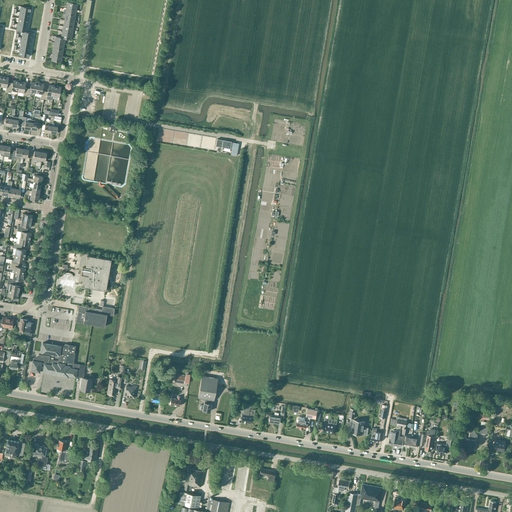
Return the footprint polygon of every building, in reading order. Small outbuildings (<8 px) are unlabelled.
[(77,4),(77,2),(72,1),(71,3),(67,2),(66,8),(76,10),(77,4)] [(2,76),(0,87),(3,87),(3,90),(5,90),(5,92),(8,92),(9,85),(10,82),(7,82),(8,77),(2,76)] [(9,85),(8,92),(11,93),(14,93),(14,91),(17,92),(19,81),(13,80),(13,83),(10,82),(9,85)] [(19,81),(17,92),(21,92),(23,93),(23,95),(26,95),(27,88),(24,88),(25,82),(19,81)] [(27,88),(26,95),(29,96),(29,94),(29,92),(31,92),(35,93),(37,82),(31,81),(30,89),(27,88)] [(35,93),(35,95),(41,96),(40,98),(43,99),(45,91),(42,91),(43,84),(37,82),(35,93)] [(45,91),(43,99),(46,99),(46,98),(47,95),(53,96),(55,86),(48,84),(47,92),(45,91)] [(53,96),(52,99),(58,100),(61,87),(55,86),(53,96)] [(14,113),(12,112),(11,115),(9,114),(9,118),(6,118),(5,125),(11,126),(13,115),(14,115),(14,113)] [(21,125),(23,116),(19,116),(19,117),(14,116),(14,115),(13,115),(11,126),(17,127),(18,124),(21,125)] [(26,117),(23,116),(21,125),(25,125),(24,128),(31,129),(32,119),(34,120),(34,117),(31,116),(31,119),(30,119),(29,122),(25,121),(26,117)] [(53,123),(54,120),(51,120),(51,123),(50,123),(49,123),(49,125),(45,124),(44,131),(50,133),(52,123),(53,123)] [(115,125),(111,124),(110,125),(95,122),(94,127),(98,128),(98,126),(102,126),(102,125),(110,127),(111,127),(110,131),(114,131),(115,128),(123,129),(123,130),(126,131),(126,133),(129,134),(130,129),(115,126),(115,125)] [(230,148),(232,141),(217,139),(216,146),(230,148)] [(10,150),(11,147),(4,146),(3,155),(2,159),(4,160),(5,156),(9,156),(8,158),(11,159),(13,150),(10,150)] [(13,150),(11,159),(14,159),(15,157),(18,158),(18,162),(20,162),(22,149),(16,148),(16,151),(13,150)] [(27,158),(29,150),(22,149),(20,162),(22,163),(23,157),(27,158)] [(40,167),(41,160),(45,161),(47,153),(41,152),(38,166),(40,167)] [(8,195),(10,181),(8,181),(7,187),(3,187),(2,194),(8,195)] [(21,190),(22,183),(20,183),(18,189),(15,189),(14,196),(20,197),(21,190)] [(30,227),(31,222),(21,220),(20,225),(18,225),(18,228),(27,230),(28,227),(30,227)] [(27,233),(27,230),(18,228),(17,231),(18,231),(17,237),(20,238),(30,239),(32,233),(27,233)] [(15,242),(14,245),(22,247),(22,244),(29,245),(30,239),(20,238),(17,237),(16,243),(15,242)] [(13,254),(15,255),(25,256),(26,250),(21,250),(22,247),(14,245),(13,254)] [(81,286),(106,290),(111,259),(94,256),(94,255),(81,253),(80,259),(82,259),(81,265),(79,265),(78,270),(80,271),(78,283),(82,283),(81,286)] [(24,263),(25,256),(15,255),(14,260),(12,260),(11,263),(18,264),(19,262),(24,263)] [(18,267),(18,264),(11,263),(11,266),(10,268),(14,269),(14,273),(24,274),(25,268),(18,267)] [(23,281),(24,274),(14,273),(13,279),(8,278),(8,281),(15,282),(16,279),(23,281)] [(15,285),(15,282),(8,281),(7,283),(6,289),(8,289),(8,290),(19,291),(20,285),(15,285)] [(8,293),(4,292),(5,289),(1,288),(0,295),(4,295),(7,296),(17,297),(19,291),(8,290),(8,293)] [(103,306),(102,309),(78,305),(76,322),(83,324),(83,323),(105,327),(107,314),(114,316),(115,308),(103,306)] [(11,318),(8,317),(6,327),(12,328),(12,327),(15,328),(16,322),(13,321),(13,319),(11,318)] [(27,322),(28,320),(20,318),(20,322),(19,322),(18,326),(19,326),(18,330),(27,331),(27,334),(31,335),(33,323),(27,322)] [(58,358),(61,346),(42,343),(41,352),(55,355),(55,357),(58,358)] [(44,364),(43,371),(51,372),(50,374),(68,377),(68,375),(76,377),(77,371),(81,371),(82,369),(84,370),(85,366),(73,364),(75,354),(74,354),(76,346),(67,345),(65,344),(65,346),(61,346),(58,358),(58,361),(49,359),(48,365),(44,364)] [(48,365),(49,359),(50,356),(39,355),(36,356),(36,358),(35,358),(33,359),(33,360),(31,371),(34,371),(40,372),(40,370),(43,371),(44,364),(48,365)] [(17,369),(18,361),(19,357),(13,356),(12,360),(10,360),(9,368),(17,369)] [(84,372),(84,370),(82,369),(81,371),(77,371),(76,377),(82,378),(80,389),(90,391),(92,379),(83,378),(84,372)] [(214,400),(217,378),(202,375),(198,397),(205,398),(204,402),(203,405),(201,404),(200,405),(199,408),(200,409),(202,410),(210,411),(211,403),(212,400),(214,400)] [(110,379),(108,393),(114,395),(117,380),(110,379)] [(135,394),(135,391),(137,391),(137,386),(132,385),(132,386),(126,386),(125,395),(128,396),(128,397),(134,398),(135,394)] [(150,401),(159,402),(160,396),(160,394),(156,393),(156,395),(152,394),(150,401)] [(181,397),(179,396),(177,396),(177,399),(171,398),(170,404),(179,406),(180,399),(181,397)] [(283,420),(284,413),(285,406),(282,406),(281,413),(280,416),(270,414),(268,422),(273,422),(272,423),(279,424),(279,421),(280,421),(281,420),(283,420)] [(250,408),(250,409),(245,408),(244,415),(242,414),(242,417),(241,418),(241,422),(250,423),(251,420),(251,419),(251,416),(254,417),(255,409),(250,408)] [(317,410),(307,408),(306,417),(316,419),(317,410)] [(304,420),(305,418),(299,417),(299,419),(298,419),(298,421),(297,426),(300,426),(300,427),(303,427),(307,427),(307,425),(309,425),(309,421),(304,420)] [(335,433),(336,425),(337,420),(329,418),(328,423),(325,422),(323,431),(335,433)] [(365,421),(359,420),(354,419),(351,432),(362,434),(367,435),(368,428),(364,427),(365,421)] [(401,426),(404,426),(406,426),(407,421),(398,419),(397,425),(398,425),(398,428),(400,429),(401,426)] [(488,426),(485,425),(481,424),(479,433),(487,434),(488,426)] [(381,433),(376,432),(377,428),(373,428),(371,441),(380,442),(381,433)] [(434,437),(435,429),(430,428),(428,430),(426,442),(425,449),(431,450),(434,437)] [(477,439),(477,435),(473,429),(471,429),(470,429),(468,438),(466,437),(466,435),(461,434),(460,445),(463,446),(463,447),(476,449),(476,444),(477,444),(478,443),(477,443),(477,439)] [(400,431),(398,431),(393,430),(393,432),(391,431),(390,438),(389,444),(393,445),(395,435),(399,436),(400,431)] [(399,436),(395,435),(393,445),(402,446),(403,440),(404,440),(404,437),(399,436)] [(417,439),(411,438),(410,438),(409,447),(416,448),(417,442),(420,443),(421,439),(417,438),(417,439)] [(446,448),(450,448),(451,439),(447,438),(446,444),(437,442),(436,445),(435,452),(445,454),(446,448)] [(22,457),(25,443),(7,439),(5,451),(9,452),(9,453),(12,453),(11,456),(16,457),(16,456),(22,457)] [(67,441),(62,440),(58,439),(56,448),(61,449),(61,454),(59,453),(58,461),(61,461),(67,463),(67,460),(70,461),(71,454),(68,454),(69,450),(65,449),(67,441)] [(504,451),(505,441),(495,439),(493,449),(504,451)] [(39,445),(38,444),(36,444),(36,445),(35,444),(33,453),(43,454),(42,457),(44,457),(42,464),(46,465),(48,457),(45,457),(45,454),(45,455),(47,446),(46,446),(45,446),(45,445),(43,445),(42,446),(41,446),(41,445),(40,445),(39,445)] [(84,458),(96,460),(98,446),(87,444),(84,458)] [(204,471),(192,469),(187,468),(183,489),(190,490),(191,486),(199,487),(200,483),(202,483),(204,471)] [(272,475),(273,470),(261,468),(260,474),(267,475),(267,476),(268,476),(267,480),(274,482),(275,475),(272,475)] [(348,489),(348,488),(349,481),(339,479),(338,487),(339,487),(338,490),(344,491),(344,488),(348,489)] [(358,494),(357,498),(360,499),(360,498),(370,500),(372,486),(362,484),(360,494),(358,494)] [(380,500),(383,488),(372,486),(370,500),(376,501),(376,500),(380,500)] [(200,495),(192,493),(180,491),(178,506),(184,507),(185,504),(198,507),(200,495)] [(354,511),(357,498),(358,494),(349,493),(348,494),(344,511),(354,511)] [(183,507),(181,511),(227,511),(229,502),(209,498),(206,511),(183,507)] [(404,499),(403,499),(402,499),(401,499),(400,499),(395,498),(393,508),(393,509),(393,511),(389,511),(395,511),(396,509),(399,510),(399,509),(403,510),(405,500),(404,499)] [(466,511),(469,502),(459,500),(457,511),(466,511)] [(494,511),(496,502),(490,501),(488,510),(476,508),(474,511),(494,511)] [(432,511),(430,510),(431,504),(421,502),(420,506),(419,506),(419,509),(418,511),(421,511),(423,511),(424,510),(427,510),(426,511),(432,511)]
